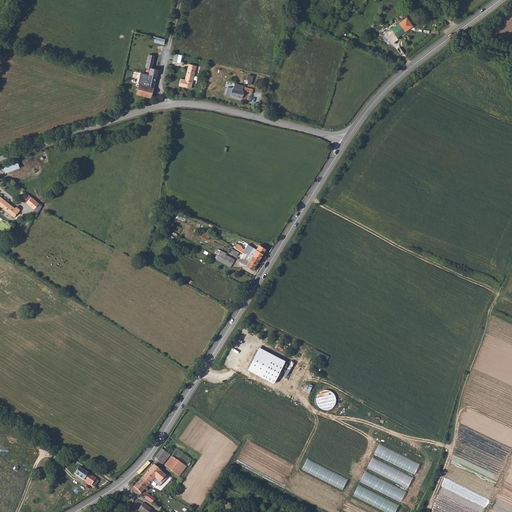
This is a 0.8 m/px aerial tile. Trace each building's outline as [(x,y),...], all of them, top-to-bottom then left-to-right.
[(411,26),(405,18),(386,32),(387,32),(394,42),(399,38),(398,36),(411,26)] [(153,88),(158,70),(150,68),(149,73),(148,72),(146,76),(144,81),(143,82),(143,85),(153,88)] [(188,69),(186,80),(192,82),(195,71),(188,69)] [(252,84),(254,75),(248,74),(245,82),(252,84)] [(143,85),(139,84),(136,94),(151,98),(153,88),(143,85)] [(238,84),(237,89),(233,89),(228,88),(227,94),(251,100),(252,93),(248,92),(249,89),(243,88),(243,85),(238,84)] [(17,160),(3,165),(5,172),(20,167),(17,160)] [(0,204),(16,218),(21,211),(17,209),(0,195),(0,204)] [(32,197),(28,202),(35,209),(40,203),(32,197)] [(203,230),(200,235),(208,240),(211,234),(203,230)] [(239,245),(236,249),(242,252),(245,255),(247,253),(250,256),(252,254),(259,258),(263,253),(256,249),(248,243),(244,250),(242,249),(242,247),(239,245)] [(259,244),(256,249),(263,253),(266,249),(259,244)] [(223,251),(221,256),(235,264),(237,260),(228,255),(229,254),(223,251)] [(245,255),(244,258),(247,260),(248,260),(256,264),(259,258),(252,254),(250,256),(247,253),(245,255)] [(235,264),(221,256),(219,259),(234,267),(235,264)] [(244,258),(243,257),(240,262),(253,270),(256,264),(248,260),(247,260),(244,258)] [(161,449),(155,458),(163,464),(170,455),(161,449)] [(172,456),(165,465),(179,476),(186,466),(172,456)] [(154,464),(142,477),(149,484),(155,477),(160,482),(163,479),(165,480),(167,478),(166,477),(166,476),(161,472),(161,471),(154,464)] [(78,468),(74,474),(94,487),(99,481),(78,468)] [(142,477),(132,489),(137,493),(139,491),(144,495),(145,493),(143,491),(149,484),(142,477)] [(148,493),(145,497),(153,503),(153,502),(155,499),(148,493)] [(144,502),(143,502),(137,509),(140,511),(149,511),(152,508),(144,502)]
